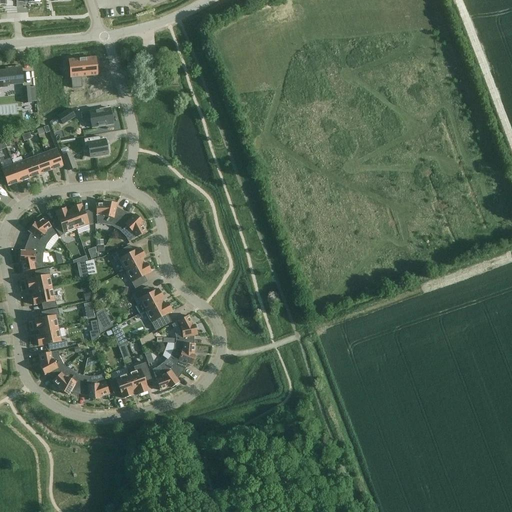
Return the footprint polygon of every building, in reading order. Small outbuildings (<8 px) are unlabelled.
[(6,86),(22,84),(21,67),(5,68),(5,71),(0,71),(0,88),(6,87),(6,86)] [(149,76),(157,76),(156,67),(148,67),(149,76)] [(24,104),(31,104),(29,86),(22,87),(24,104)] [(90,119),(92,128),(112,125),(109,108),(80,113),(82,120),(90,119)] [(69,109),(58,117),(63,124),(75,117),(69,109)] [(99,137),(84,139),(85,147),(88,146),(90,158),(107,155),(105,140),(100,141),(99,137)] [(56,149),(44,153),(51,170),(62,166),(56,149)] [(34,157),(40,174),(51,170),(44,153),(34,157)] [(75,168),(70,153),(62,156),(68,171),(75,168)] [(34,157),(23,161),(29,178),(40,174),(34,157)] [(23,161),(12,165),(19,182),(29,178),(23,161)] [(19,182),(12,165),(1,169),(8,186),(19,182)] [(115,228),(124,212),(115,207),(116,204),(106,202),(106,205),(96,205),(96,204),(95,204),(97,224),(101,224),(111,226),(115,228)] [(69,210),(76,230),(88,225),(92,225),(92,211),(83,211),(81,205),(71,208),(72,211),(70,211),(69,210)] [(76,230),(69,210),(68,211),(69,212),(66,213),(65,209),(55,212),(58,221),(52,225),(60,237),(63,234),(76,230)] [(124,212),(115,228),(119,231),(125,237),(127,242),(146,232),(145,231),(144,232),(140,224),(141,222),(134,215),(132,217),(124,212)] [(27,242),(44,249),(46,245),(52,237),(56,234),(44,218),(43,218),(44,219),(36,225),(34,223),(28,231),(30,233),(27,242)] [(43,253),(44,249),(27,242),(23,251),(20,251),(20,261),(22,261),(24,270),(23,271),(23,272),(43,267),(42,263),(43,253)] [(125,271),(143,261),(141,261),(140,259),(144,257),(139,248),(133,252),(129,245),(111,255),(115,262),(119,260),(125,271)] [(76,257),(82,253),(79,248),(73,252),(76,257)] [(143,261),(125,271),(134,289),(147,282),(143,276),(150,272),(146,263),(143,265),(142,262),(143,262),(143,261)] [(32,292),(52,288),(48,269),(34,272),(36,278),(26,280),(28,289),(33,289),(33,291),(32,292)] [(147,287),(131,295),(137,306),(135,308),(139,314),(144,311),(163,301),(162,301),(161,302),(160,299),(162,298),(157,289),(150,293),(147,287)] [(52,288),(32,292),(33,292),(34,295),(31,295),(34,305),(41,304),(42,310),(56,307),(52,288)] [(163,301),(144,311),(155,331),(171,322),(167,314),(172,312),(167,303),(163,305),(162,303),(163,302),(163,301)] [(38,333),(59,328),(56,316),(59,315),(57,309),(41,312),(42,318),(34,320),(37,330),(39,329),(40,332),(38,332),(38,333)] [(103,309),(95,313),(99,331),(99,334),(113,327),(103,309)] [(174,344),(194,345),(193,345),(193,335),(196,335),(194,325),(192,326),(187,317),(188,317),(188,316),(171,325),(173,330),(175,339),(175,343),(174,343),(174,344)] [(118,326),(111,329),(116,343),(125,339),(118,326)] [(59,328),(38,333),(39,333),(40,333),(40,336),(36,336),(38,346),(48,344),(49,351),(67,347),(66,340),(61,341),(59,328)] [(99,331),(89,333),(91,341),(92,341),(100,336),(99,334),(99,331)] [(149,341),(146,336),(139,340),(141,345),(149,341)] [(194,346),(194,345),(174,344),(174,348),(170,357),(168,360),(166,359),(182,372),(188,364),(191,365),(195,356),(192,355),(193,346),(194,346)] [(53,381),(67,367),(66,368),(63,365),(58,356),(57,351),(39,355),(39,356),(40,356),(42,365),(40,366),(44,375),(47,373),(53,380),(52,381),(53,381)] [(177,380),(182,372),(166,359),(163,363),(156,368),(152,370),(160,391),(160,390),(160,389),(169,386),(170,388),(178,382),(177,380)] [(127,374),(134,393),(135,393),(134,391),(137,390),(138,395),(148,391),(145,382),(151,380),(145,363),(133,367),(135,371),(127,374)] [(79,394),(83,376),(79,375),(70,371),(67,367),(53,381),(53,382),(54,381),(61,387),(59,390),(68,395),(69,392),(79,394)] [(134,393),(127,374),(107,381),(112,394),(120,391),(122,399),(132,395),(131,393),(133,392),(134,393)] [(83,376),(79,394),(88,396),(89,399),(99,399),(99,396),(107,393),(108,394),(109,394),(101,375),(97,376),(88,377),(83,376)]
